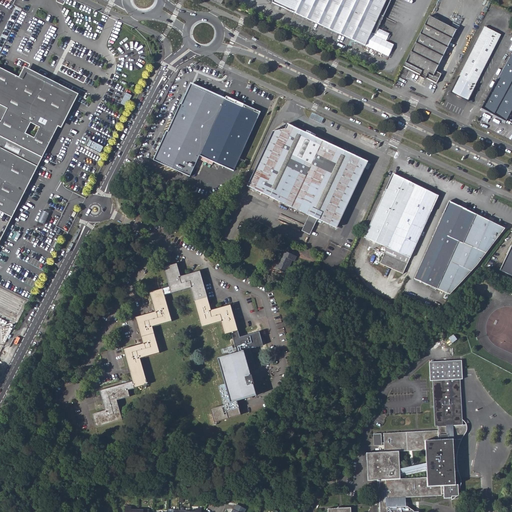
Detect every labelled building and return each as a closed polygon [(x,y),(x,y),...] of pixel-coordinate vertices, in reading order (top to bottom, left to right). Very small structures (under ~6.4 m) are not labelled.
[(390,0),(273,0),(272,2),(365,47),(370,33),(374,35),(390,0)] [(403,67),(436,83),(441,74),(435,72),(456,30),(429,17),(403,67)] [(451,93),(467,101),(500,36),(484,27),(451,93)] [(511,53),(481,108),(493,115),(496,110),(508,116),(511,111),(511,53)] [(0,239),(73,95),(55,86),(54,85),(54,84),(53,82),(52,81),(50,80),(49,80),(48,80),(47,80),(46,80),(45,81),(26,71),(22,78),(0,67),(0,239)] [(155,161),(192,177),(196,168),(201,157),(228,96),(217,91),(216,94),(205,89),(205,87),(195,82),(190,82),(180,104),(182,104),(179,109),(174,121),(169,131),(168,131),(155,161)] [(233,99),(228,96),(201,157),(208,160),(235,172),(262,112),(245,104),(244,107),(232,101),(233,99)] [(310,130),(292,122),(290,126),(308,134),(309,132),(310,130)] [(276,134),(251,187),(310,214),(319,218),(340,228),(370,162),(365,160),(344,150),(317,138),(318,136),(309,132),(308,134),(290,126),(287,132),(276,134)] [(318,136),(317,138),(344,150),(342,144),(319,134),(318,136)] [(100,153),(104,146),(89,139),(86,146),(100,153)] [(196,168),(203,171),(208,160),(201,157),(196,168)] [(395,174),(366,238),(388,248),(385,255),(382,264),(405,275),(440,195),(395,174)] [(507,227),(466,208),(461,205),(451,200),(416,280),(451,296),(462,285),(472,273),(480,264),(507,227)] [(319,218),(310,214),(302,231),(311,235),(319,218)] [(363,245),(385,255),(388,248),(366,238),(363,245)] [(286,246),(276,267),(288,273),(294,259),(296,260),(298,255),(289,252),(291,248),(286,246)] [(511,247),(501,271),(511,276),(511,247)] [(165,266),(171,286),(173,293),(193,288),(204,327),(223,321),(227,333),(233,332),(241,329),(233,303),(220,307),(220,309),(214,311),(207,288),(202,270),(189,274),(189,276),(184,278),(179,263),(165,266)] [(165,288),(167,295),(173,293),(171,286),(165,288)] [(174,321),(167,295),(165,288),(151,292),(157,313),(151,315),(150,313),(137,317),(144,345),(139,346),(138,344),(124,348),(133,381),(132,382),(134,389),(148,385),(141,359),(162,353),(154,326),(174,321)] [(233,332),(234,338),(242,335),(241,329),(233,332)] [(262,330),(242,335),(234,338),(238,352),(220,357),(227,383),(221,385),(226,404),(213,408),(217,420),(241,413),(238,400),(258,394),(251,369),(257,367),(252,348),(266,344),(262,330)] [(380,480),(380,486),(379,486),(379,511),(414,511),(406,506),(403,506),(403,498),(406,498),(441,496),(441,494),(443,494),(444,497),(451,497),(456,496),(456,492),(458,492),(458,485),(455,485),(452,439),(449,440),(448,434),(447,434),(446,425),(463,424),(460,380),(462,379),(461,360),(461,348),(454,349),(455,361),(450,361),(441,361),(429,362),(430,381),(432,381),(435,426),(438,425),(438,430),(383,433),(384,446),(384,452),(366,453),(368,480),(377,480),(380,480)] [(131,397),(129,390),(126,383),(100,391),(104,404),(105,403),(107,409),(92,413),(96,427),(123,420),(117,401),(131,397)] [(381,434),(373,434),(374,446),(382,445),(382,443),(381,434)]
